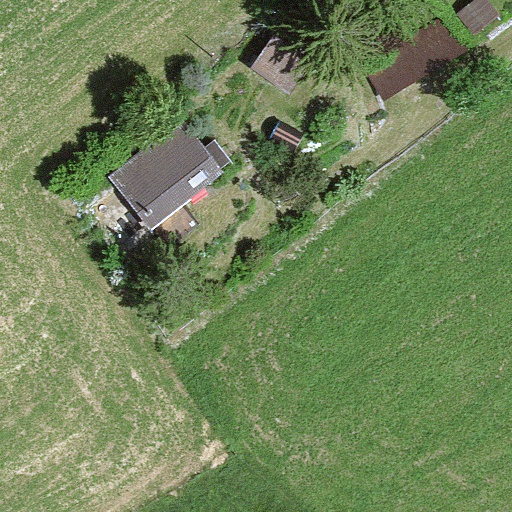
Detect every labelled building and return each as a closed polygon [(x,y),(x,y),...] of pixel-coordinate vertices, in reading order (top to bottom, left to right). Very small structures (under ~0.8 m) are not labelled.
[(493,20),(477,1),(459,16),(474,35),(493,20)] [(446,20),(419,37),(433,60),(461,43),(446,20)] [(310,65),(275,41),(255,70),(290,94),(291,93),(286,89),(304,63),(309,67),(310,65)] [(304,135),(279,121),(269,140),(294,153),(304,135)] [(220,175),(182,125),(113,178),(149,225),(206,181),(209,184),(220,175)]
